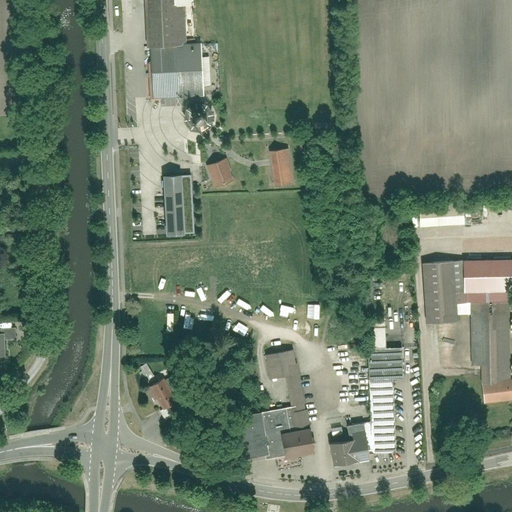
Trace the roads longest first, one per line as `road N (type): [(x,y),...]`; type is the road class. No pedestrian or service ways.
road 1 (tertiary): [(104,446),(112,269),(100,0)]
road 2 (tertiary): [(104,446),(263,493),(305,497),(511,460)]
road 3 (unclassified): [(39,0),(45,319),(30,370),(0,403)]
road 4 (unknown): [(122,292),(261,317)]
